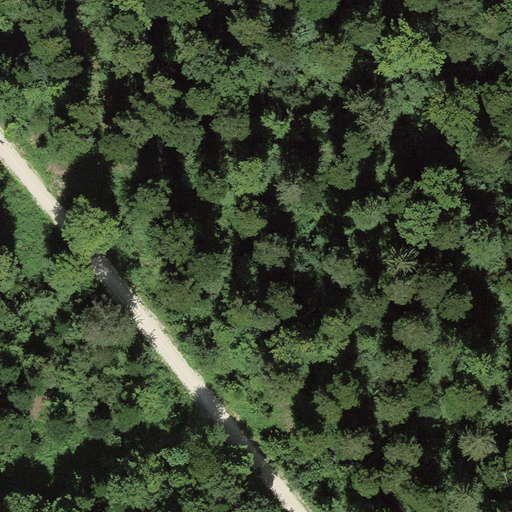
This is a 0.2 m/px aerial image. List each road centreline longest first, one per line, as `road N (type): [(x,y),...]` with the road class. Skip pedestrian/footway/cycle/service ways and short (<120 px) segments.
road 1 (track): [(0,155),(292,511)]
road 2 (track): [(0,504),(225,424)]
